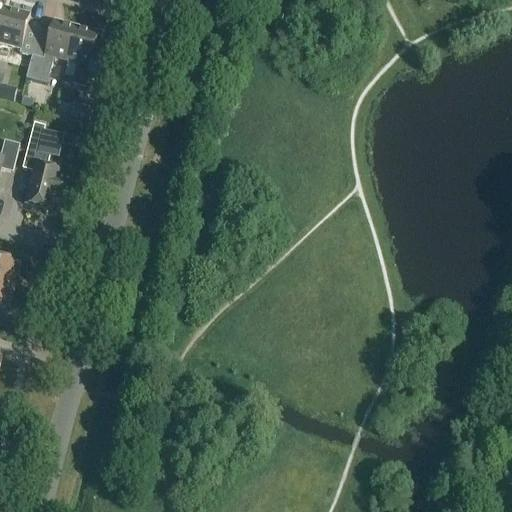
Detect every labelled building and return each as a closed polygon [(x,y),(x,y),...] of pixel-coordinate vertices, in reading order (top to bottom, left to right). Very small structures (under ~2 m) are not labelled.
[(32,61),(39,33),(27,30),(30,19),(8,13),(0,42),(0,47),(20,53),(19,57),(32,61)] [(67,65),(76,31),(54,25),(51,36),(39,33),(32,61),(27,81),(47,87),(54,62),(67,65)] [(99,84),(101,78),(108,51),(96,48),(99,37),(76,31),(67,65),(76,68),(71,88),(85,92),(88,81),(99,84)] [(0,103),(2,104),(8,77),(0,75),(0,103)] [(73,110),(70,123),(89,128),(92,115),(73,110)] [(61,175),(47,172),(50,160),(38,157),(45,130),(34,127),(26,158),(33,173),(34,173),(25,208),(51,214),(54,203),(62,205),(68,184),(59,182),(61,175)] [(13,176),(19,149),(5,145),(0,161),(0,160),(0,173),(13,176)] [(12,299),(16,283),(13,282),(17,267),(0,262),(0,310),(1,310),(4,297),(12,299)]
